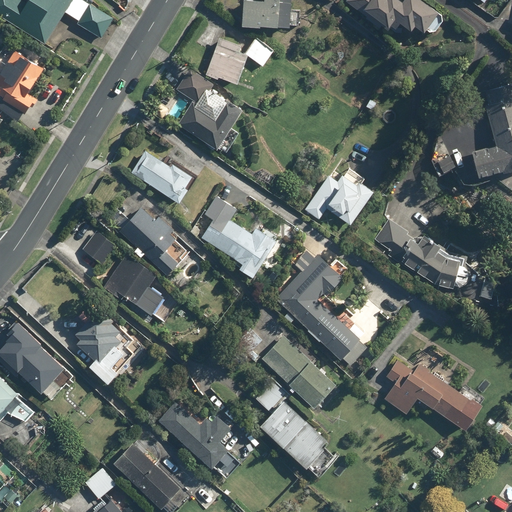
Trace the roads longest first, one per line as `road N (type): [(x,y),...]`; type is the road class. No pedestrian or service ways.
road 1 (tertiary): [(5,263),(168,0)]
road 2 (unknown): [(312,0),(391,56),(411,81),(413,108),(403,124),(355,155)]
